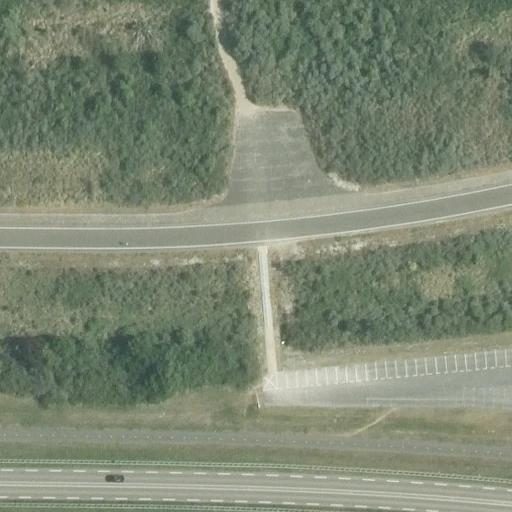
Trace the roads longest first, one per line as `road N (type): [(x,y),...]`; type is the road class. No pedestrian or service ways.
road 1 (unclassified): [(0,238),(260,233),(511,195)]
road 2 (primary): [(511,509),(322,489),(0,484)]
